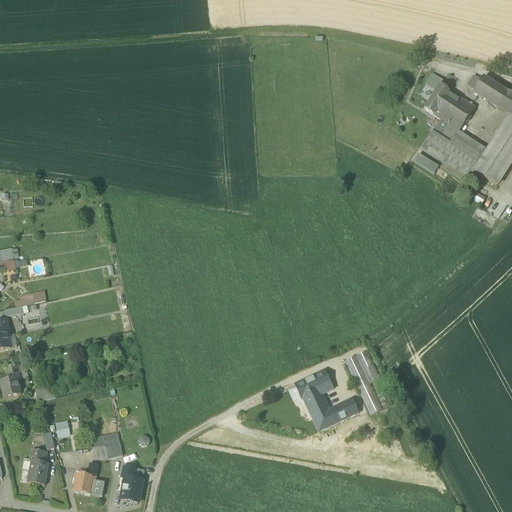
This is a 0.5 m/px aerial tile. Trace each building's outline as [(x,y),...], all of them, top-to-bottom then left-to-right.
[(475,92),(481,82),(473,77),(467,87),(475,92)] [(436,93),(440,87),(442,85),(432,78),(426,87),(436,93)] [(441,122),(427,143),(474,173),(475,174),(497,188),(511,163),(511,97),(483,79),(481,82),(475,92),(473,95),(510,118),(487,153),(459,134),(441,122)] [(441,122),(459,134),(475,110),(440,87),(436,93),(424,111),(441,122)] [(470,180),(474,173),(427,143),(423,149),(470,180)] [(418,156),(414,163),(434,176),(438,169),(418,156)] [(485,200),(471,192),(467,199),(481,208),(485,200)] [(0,253),(0,265),(9,264),(8,263),(7,252),(0,253)] [(0,265),(0,267),(5,266),(6,272),(6,274),(16,272),(15,270),(14,263),(9,264),(0,265)] [(14,303),(16,311),(22,309),(28,308),(46,304),(44,293),(20,298),(21,302),(14,303)] [(5,313),(6,319),(24,316),(22,309),(16,311),(5,313)] [(0,352),(10,351),(8,338),(10,338),(7,321),(0,322),(0,352)] [(8,338),(10,351),(17,349),(14,337),(10,338),(8,338)] [(345,363),(371,417),(393,407),(367,353),(345,363)] [(0,383),(4,401),(21,397),(18,385),(21,384),(17,368),(5,370),(7,382),(0,383)] [(301,400),(303,400),(307,408),(323,400),(324,400),(322,396),(333,391),(325,373),(295,387),(301,400)] [(33,391),(36,404),(38,404),(44,403),(55,400),(52,386),(33,391)] [(313,422),(319,434),(358,415),(352,402),(329,412),(323,400),(307,408),(313,422)] [(68,423),(55,425),(56,433),(69,430),(68,423)] [(71,438),(69,430),(56,433),(58,440),(71,438)] [(119,434),(103,438),(105,446),(121,443),(119,434)] [(43,437),(47,453),(55,451),(51,435),(43,437)] [(106,448),(105,446),(103,438),(92,439),(93,450),(94,450),(106,448)] [(145,438),(141,439),(138,442),(139,447),(143,449),(148,448),(150,445),(149,440),(145,438)] [(105,446),(106,448),(109,461),(125,458),(121,443),(105,446)] [(103,462),(109,461),(106,448),(94,450),(93,450),(95,463),(96,463),(103,462)] [(46,466),(48,455),(31,452),(30,462),(31,462),(29,475),(27,485),(45,488),(49,466),(46,466)] [(22,473),(29,475),(31,462),(30,462),(24,461),(22,473)] [(90,466),(87,478),(94,479),(93,482),(95,483),(96,482),(98,467),(90,466)] [(121,502),(138,505),(142,483),(134,481),(136,472),(125,469),(124,469),(122,480),(125,480),(121,502)] [(134,481),(142,483),(144,473),(136,472),(134,481)] [(90,496),(93,482),(94,479),(87,478),(77,476),(74,493),(90,496)] [(105,484),(96,482),(95,483),(93,482),(90,496),(102,499),(105,484)]
